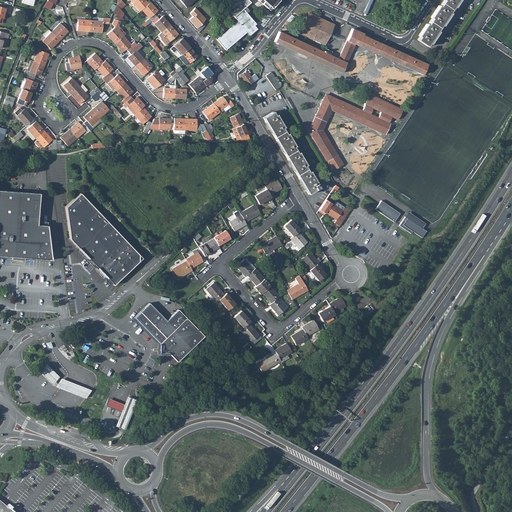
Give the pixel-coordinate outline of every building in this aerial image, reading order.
[(116,0),(116,5),(120,9),(125,4),(120,0),(116,0)] [(130,0),(140,11),(141,9),(148,3),(145,0),(130,0)] [(228,10),(233,16),(243,8),(250,2),(247,0),(235,0),(232,3),(234,5),(228,10)] [(256,0),(269,11),(278,0),(256,0)] [(427,46),(429,42),(437,31),(441,24),(449,12),(453,6),(457,0),(443,0),(439,6),(438,5),(430,17),(432,18),(427,24),(426,24),(418,35),(419,36),(417,39),(427,46)] [(53,3),(47,1),(44,6),(50,9),(53,3)] [(156,16),(154,13),(157,10),(150,2),(148,3),(141,9),(149,18),(145,21),(148,24),(150,22),(151,20),(156,16)] [(117,14),(116,17),(121,19),(123,13),(120,9),(116,5),(115,6),(113,11),(113,12),(117,14)] [(197,28),(201,25),(202,24),(205,18),(195,7),(190,13),(192,16),(189,19),(197,28)] [(247,13),(243,8),(233,16),(238,21),(216,39),(225,49),(242,35),(239,31),(241,29),(244,33),(246,31),(249,35),(257,28),(254,25),(256,23),(247,13)] [(298,32),(306,36),(307,33),(304,32),(303,29),(303,26),(304,23),(305,21),(308,18),(310,16),(314,18),(315,15),(308,12),(298,32)] [(449,12),(441,24),(442,25),(450,13),(449,12)] [(324,44),(326,39),(329,41),(333,39),(333,38),(334,35),(335,34),(334,30),(331,28),(333,24),(315,15),(314,18),(310,16),(308,18),(305,21),(304,23),(303,26),(303,29),(304,32),(307,33),(306,36),(324,44)] [(155,25),(161,32),(170,24),(162,16),(159,19),(156,16),(151,20),(155,25)] [(90,20),(89,31),(101,32),(102,23),(108,23),(110,18),(102,18),(102,21),(97,21),(90,20)] [(76,30),(89,31),(90,20),(77,19),(76,30)] [(117,30),(120,28),(118,26),(120,21),(114,19),(112,24),(114,27),(106,34),(115,43),(123,36),(117,30)] [(60,23),(51,32),(59,40),(68,31),(60,23)] [(178,34),(170,24),(161,32),(158,35),(160,38),(159,39),(165,45),(178,34)] [(279,31),(274,41),(342,72),(354,43),(422,74),(427,64),(370,38),(362,35),(363,33),(352,28),(338,58),(330,55),(332,51),(324,48),(323,51),(279,31)] [(0,48),(2,43),(4,36),(7,37),(8,37),(9,33),(0,30),(0,48)] [(437,31),(429,42),(430,43),(438,31),(437,31)] [(50,49),(59,40),(51,32),(45,37),(42,41),(50,49)] [(122,52),(125,49),(128,51),(136,44),(133,42),(130,44),(123,36),(115,43),(122,52)] [(179,56),(182,54),(189,47),(181,38),(169,48),(177,58),(179,56)] [(36,43),(28,39),(26,42),(34,47),(36,43)] [(128,51),(130,54),(127,57),(134,66),(143,58),(135,50),(138,47),(136,44),(128,51)] [(197,56),(189,47),(182,54),(189,62),(189,63),(197,56)] [(38,49),(33,61),(44,65),(48,53),(38,49)] [(170,54),(165,49),(159,54),(161,56),(164,59),(170,54)] [(94,69),(96,68),(103,62),(94,53),(86,60),(94,69)] [(189,62),(182,54),(179,56),(181,59),(181,60),(185,64),(186,64),(189,62)] [(66,70),(81,67),(79,56),(68,58),(69,63),(65,63),(66,70)] [(151,67),(143,58),(134,66),(143,75),(151,67)] [(112,69),(105,60),(103,62),(96,68),(103,76),(101,78),(104,81),(111,74),(109,72),(112,69)] [(126,62),(139,76),(141,74),(129,60),(126,62)] [(40,76),(44,65),(33,61),(29,71),(28,75),(34,77),(35,74),(40,76)] [(182,73),(184,71),(175,61),(171,64),(176,69),(175,71),(176,73),(178,76),(182,73)] [(205,85),(210,82),(212,73),(206,66),(199,72),(197,69),(195,70),(194,71),(198,76),(205,85)] [(157,72),(156,70),(154,71),(152,73),(146,79),(154,88),(164,79),(161,76),(157,72)] [(238,75),(246,86),(257,78),(254,73),(250,76),(246,70),(238,75)] [(169,83),(175,78),(175,72),(171,76),(167,80),(169,83)] [(183,82),(178,76),(176,73),(175,72),(175,78),(181,85),(184,83),(183,82)] [(270,72),(265,75),(275,90),(281,86),(270,72)] [(188,79),(182,73),(178,76),(183,82),(184,83),(188,79)] [(113,88),(116,90),(125,83),(117,74),(114,77),(111,74),(104,81),(112,89),(113,88)] [(22,89),(31,92),(33,93),(37,82),(33,81),(34,77),(28,75),(27,78),(26,78),(26,79),(22,89)] [(195,93),(205,85),(198,76),(188,84),(195,93)] [(63,85),(71,94),(79,87),(71,77),(63,85)] [(132,91),(125,83),(116,90),(124,99),(122,101),(124,103),(131,97),(129,94),(132,91)] [(79,87),(71,94),(79,103),(88,96),(84,92),(87,90),(82,84),(79,87)] [(308,86),(305,93),(316,98),(319,91),(308,86)] [(163,97),(174,98),(175,88),(169,88),(163,88),(163,97)] [(186,89),(175,88),(174,98),(185,98),(186,89)] [(27,102),(31,92),(22,89),(16,103),(23,105),(25,101),(27,101),(27,102)] [(96,92),(95,93),(91,96),(90,97),(94,101),(98,97),(98,96),(99,95),(96,92)] [(369,94),(364,104),(362,110),(325,94),(308,130),(326,160),(337,154),(322,130),(331,109),(385,133),(390,122),(389,122),(391,116),(398,119),(402,109),(369,94)] [(222,96),(213,103),(219,111),(225,105),(227,107),(228,109),(230,107),(233,105),(229,99),(226,101),(222,96)] [(134,115),(142,107),(144,105),(137,97),(133,99),(131,97),(124,103),(122,105),(125,108),(126,106),(134,115)] [(101,101),(91,109),(99,118),(108,109),(101,101)] [(219,111),(213,103),(202,111),(208,120),(219,111)] [(151,116),(142,107),(134,115),(132,116),(139,125),(141,123),(142,124),(151,116)] [(14,112),(26,126),(33,119),(23,109),(21,111),(19,108),(14,112)] [(101,120),(99,118),(91,109),(83,117),(86,120),(83,123),(90,130),(101,120)] [(272,111),(263,117),(265,121),(272,133),(276,140),(283,152),(287,159),(294,171),(298,177),(306,190),(308,193),(317,187),(318,187),(317,185),(316,186),(315,184),(317,183),(309,171),(308,172),(304,165),(305,164),(298,152),(297,153),(293,146),(294,145),(287,133),(286,134),(282,127),(283,126),(276,114),(274,115),(272,111)] [(234,127),(235,127),(242,123),(238,113),(229,117),(234,127)] [(170,129),(170,122),(170,118),(158,117),(158,118),(154,118),(151,123),(148,129),(170,129)] [(173,118),(173,123),(170,122),(170,129),(173,129),(173,133),(184,133),(184,130),(185,118),(173,118)] [(196,119),(185,118),(184,130),(196,130),(202,130),(203,123),(196,123),(196,119)] [(29,131),(35,138),(43,130),(35,121),(27,128),(29,131)] [(78,121),(69,129),(77,137),(85,130),(86,132),(88,132),(90,130),(83,123),(81,125),(78,121)] [(148,129),(151,123),(148,121),(145,127),(144,127),(145,127),(143,131),(146,133),(146,132),(148,129)] [(236,140),(240,140),(250,140),(242,123),(235,127),(234,127),(231,128),(236,140)] [(76,138),(77,137),(69,129),(60,137),(67,146),(71,142),(76,138)] [(52,139),(43,130),(35,138),(37,140),(34,142),(38,147),(41,144),(43,147),(52,139)] [(85,130),(77,137),(80,141),(82,140),(80,138),(86,132),(85,130)] [(35,138),(29,131),(27,134),(32,140),(35,138)] [(22,135),(19,132),(10,140),(11,141),(13,143),(22,135)] [(0,150),(11,141),(10,140),(0,148),(0,150)] [(275,140),(282,152),(283,152),(276,140),(275,140)] [(337,154),(326,160),(332,170),(343,164),(337,154)] [(287,159),(286,159),(294,171),(287,159)] [(298,177),(298,178),(305,190),(306,190),(298,177)] [(270,197),(271,198),(275,196),(273,193),(272,192),(276,190),(277,191),(281,188),(276,179),(264,186),(266,188),(270,197)] [(332,197),(338,187),(335,184),(328,194),(332,197)] [(270,197),(266,188),(254,196),(259,204),(263,201),(262,200),(266,198),(266,199),(270,197)] [(24,258),(51,260),(47,225),(37,224),(39,193),(0,190),(0,255),(12,257),(12,259),(24,260),(24,258)] [(77,247),(88,258),(116,232),(79,192),(65,206),(69,239),(77,247)] [(336,219),(339,214),(344,207),(343,206),(341,209),(334,205),(325,199),(319,209),(324,213),(325,212),(336,219)] [(394,222),(398,216),(400,213),(381,200),(375,209),(394,222)] [(260,213),(254,204),(239,213),(240,215),(245,222),(248,220),(247,219),(251,217),(252,218),(260,213)] [(344,207),(339,214),(344,217),(349,210),(344,207)] [(246,224),(245,222),(240,215),(239,213),(238,210),(233,213),(235,218),(229,221),(234,231),(239,228),(238,227),(242,225),(243,226),(246,224)] [(333,222),(339,226),(344,217),(339,214),(336,219),(333,222)] [(412,231),(422,237),(426,231),(422,228),(421,229),(410,222),(411,221),(405,216),(398,225),(411,233),(412,231)] [(300,230),(296,226),(295,227),(293,224),(294,223),(291,219),(283,225),(292,236),(298,231),(300,230)] [(422,228),(411,221),(410,222),(421,229),(422,228)] [(307,242),(303,238),(302,238),(299,235),(300,234),(303,232),(300,229),(300,230),(298,231),(292,236),(290,238),(291,240),(295,245),(299,249),(307,242)] [(230,238),(225,230),(221,232),(217,234),(216,232),(212,235),(213,238),(218,245),(222,243),(221,242),(225,240),(225,241),(230,238)] [(145,262),(116,232),(88,258),(116,288),(145,262)] [(281,245),(276,235),(267,240),(267,241),(263,244),(263,243),(260,245),(265,254),(273,250),(281,245)] [(219,247),(218,245),(213,238),(201,245),(198,247),(204,256),(207,254),(212,251),(211,250),(215,248),(216,249),(219,247)] [(202,261),(197,252),(193,254),(192,251),(187,254),(189,257),(185,259),(186,260),(190,268),(194,266),(193,265),(197,263),(198,264),(202,261)] [(320,260),(318,258),(316,259),(315,260),(312,257),(313,256),(309,252),(301,259),(304,262),(307,266),(310,269),(316,264),(320,260)] [(242,274),(245,277),(247,275),(253,270),(244,259),(236,266),(239,270),(240,270),(243,273),(242,274)] [(192,270),(190,268),(186,260),(172,268),(178,278),(185,274),(184,273),(188,271),(189,272),(192,270)] [(325,274),(322,270),(321,271),(318,268),(319,267),(316,264),(310,269),(309,270),(318,280),(325,274)] [(253,281),(252,281),(255,285),(254,287),(257,290),(267,282),(264,278),(255,268),(253,270),(247,275),(249,278),(250,277),(253,281)] [(297,283),(286,290),(291,299),(300,294),(299,293),(303,291),(304,292),(307,290),(302,281),(300,278),(299,275),(294,278),(297,283)] [(224,294),(221,291),(221,292),(216,287),(217,287),(213,282),(205,289),(216,301),(218,299),(224,294)] [(279,296),(267,282),(257,290),(260,294),(262,292),(265,297),(266,296),(269,299),(268,300),(270,303),(277,297),(279,296)] [(235,303),(231,300),(230,300),(228,297),(229,296),(226,293),(224,294),(218,299),(227,310),(235,303)] [(345,306),(340,296),(335,299),(336,300),(332,302),(331,301),(328,303),(329,305),(333,313),(335,312),(342,308),(345,306)] [(286,308),(277,297),(270,303),(269,304),(271,307),(272,307),(275,310),(274,311),(277,315),(286,308)] [(134,317),(160,344),(160,352),(168,352),(177,361),(203,336),(178,309),(166,320),(149,303),(134,317)] [(317,312),(322,321),(334,314),(333,313),(329,305),(325,308),(326,309),(322,311),(321,310),(317,312)] [(367,305),(364,308),(365,310),(359,316),(360,317),(363,320),(372,311),(367,305)] [(250,321),(247,317),(246,318),(243,315),(244,314),(241,310),(233,316),(239,323),(242,327),(248,322),(250,321)] [(318,329),(313,320),(308,322),(309,323),(305,325),(304,325),(301,326),(302,329),(306,336),(318,329)] [(258,335),(255,331),(254,331),(250,326),(250,325),(248,322),(242,327),(240,329),(250,342),(258,335)] [(307,338),(306,336),(302,329),(299,331),(295,334),(295,333),(290,336),(295,345),(307,338)] [(291,352),(286,343),(281,345),(282,346),(278,349),(277,348),(274,350),(275,352),(279,359),(287,355),(291,352)] [(281,361),(279,359),(275,352),(272,354),(272,355),(266,358),(266,357),(255,363),(262,372),(281,361)] [(52,384),(59,376),(56,374),(51,369),(46,364),(40,372),(44,376),(50,381),(52,384)] [(61,378),(55,386),(64,390),(76,394),(85,398),(91,390),(81,386),(69,381),(61,378)] [(122,412),(116,426),(124,429),(136,400),(128,397),(125,405),(122,412)] [(109,398),(106,405),(122,412),(125,405),(109,398)] [(0,511),(13,511),(0,501),(0,511)]
